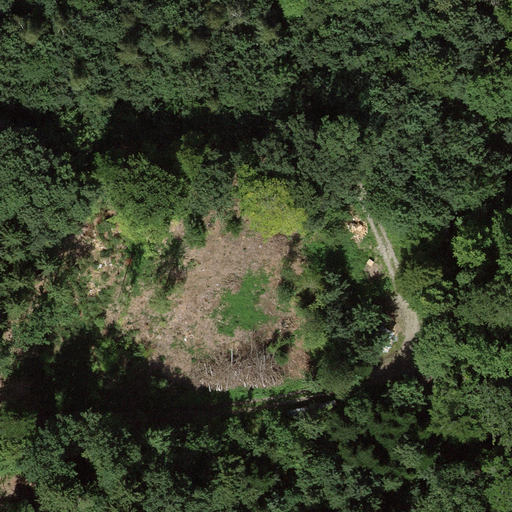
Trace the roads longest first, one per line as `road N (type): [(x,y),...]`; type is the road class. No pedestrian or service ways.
road 1 (track): [(279,0),(336,160),(408,309),(405,354),(363,394),(0,414)]
road 2 (track): [(408,309),(480,511)]
